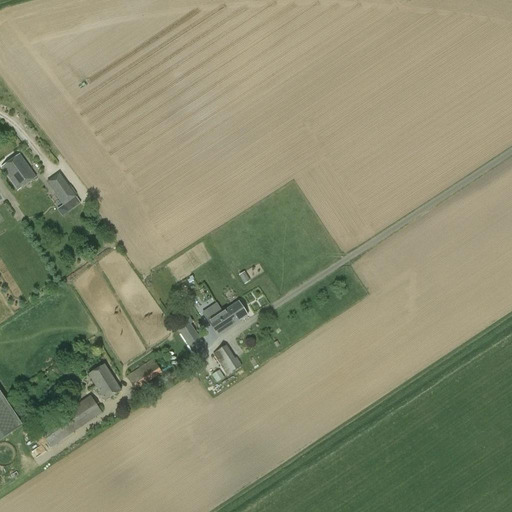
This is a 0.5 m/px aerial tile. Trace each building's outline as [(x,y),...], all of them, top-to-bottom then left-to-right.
[(36,178),(19,155),(1,168),(18,191),(36,178)] [(47,182),(64,206),(76,198),(59,173),(47,182)] [(220,309),(206,318),(217,336),(247,316),(238,302),(222,313),(220,309)] [(192,336),(197,344),(201,351),(210,345),(201,331),(192,336)] [(213,355),(227,376),(242,366),(236,358),(235,359),(226,346),(213,355)] [(135,390),(172,367),(162,353),(126,376),(135,390)] [(121,391),(104,365),(88,375),(105,401),(121,391)] [(217,383),(224,377),(219,370),(211,375),(217,383)] [(0,440),(23,426),(0,391),(0,440)] [(39,431),(51,448),(102,414),(90,396),(39,431)]
